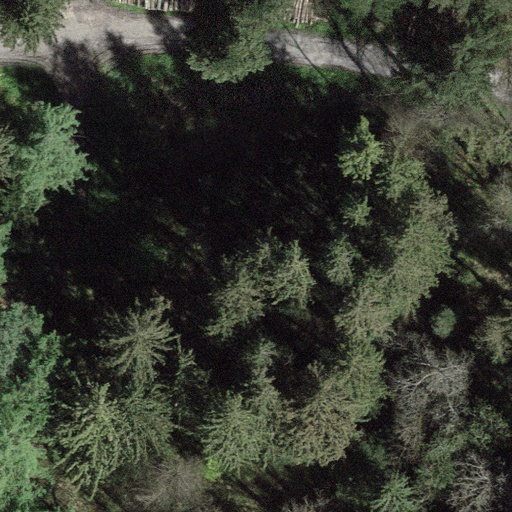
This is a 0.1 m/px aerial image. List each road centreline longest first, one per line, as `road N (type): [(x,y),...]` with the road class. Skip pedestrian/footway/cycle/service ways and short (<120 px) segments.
road 1 (track): [(511,105),(378,67),(190,39),(0,59)]
road 2 (track): [(61,0),(1,511)]
